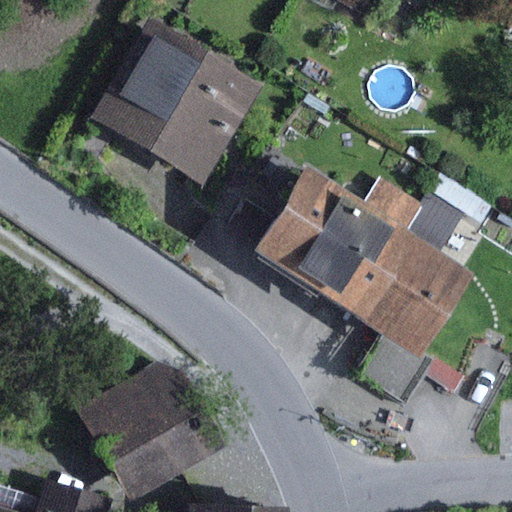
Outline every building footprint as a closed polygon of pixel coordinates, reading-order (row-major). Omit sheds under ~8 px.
[(83,120),(194,187),(254,88),(143,21),(83,120)] [(359,206),(297,165),(240,249),(329,308),(404,196),(378,178),(359,206)] [(404,196),(329,308),(375,338),(409,360),(466,274),(403,232),(420,207),(404,196)] [(409,360),(375,338),(352,372),(400,403),(422,368),(409,360)] [(160,356),(69,409),(123,502),(214,448),(160,356)] [(0,511),(102,511),(106,501),(41,482),(31,511),(15,511),(0,507),(0,511)] [(0,486),(0,503),(27,511),(28,511),(33,497),(0,486)] [(284,511),(284,507),(161,500),(160,511),(284,511)]
